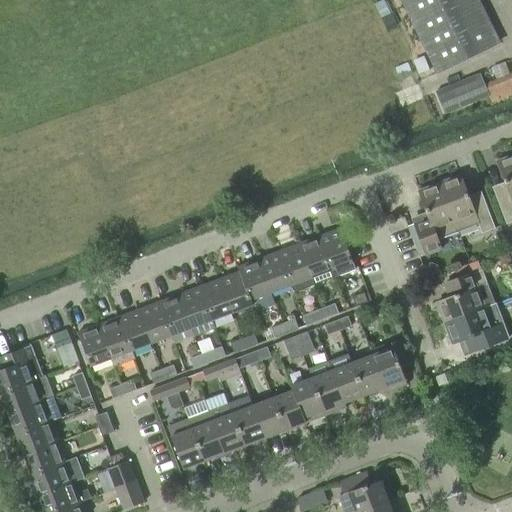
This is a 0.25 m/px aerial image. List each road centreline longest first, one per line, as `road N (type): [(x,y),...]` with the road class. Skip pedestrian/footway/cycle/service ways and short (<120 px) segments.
road 1 (residential): [(0,319),(360,191)]
road 2 (residential): [(455,511),(428,445),(411,434),(215,511)]
road 3 (residential): [(426,362),(360,191)]
road 4 (residential): [(360,191),(511,131)]
